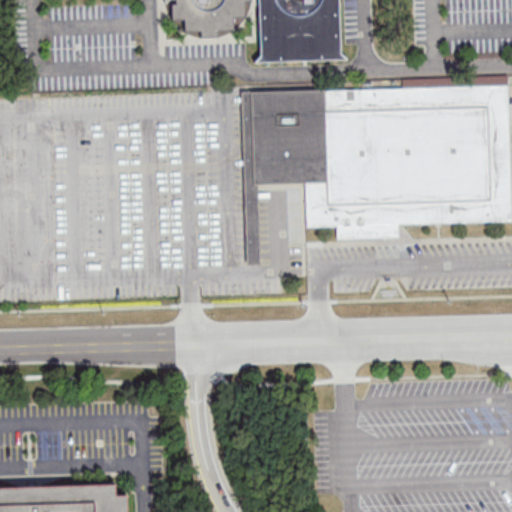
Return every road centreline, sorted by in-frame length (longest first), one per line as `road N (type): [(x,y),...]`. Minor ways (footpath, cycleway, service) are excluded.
road 1 (secondary): [(198,347),(511,337)]
road 2 (tertiary): [(0,353),(198,347)]
